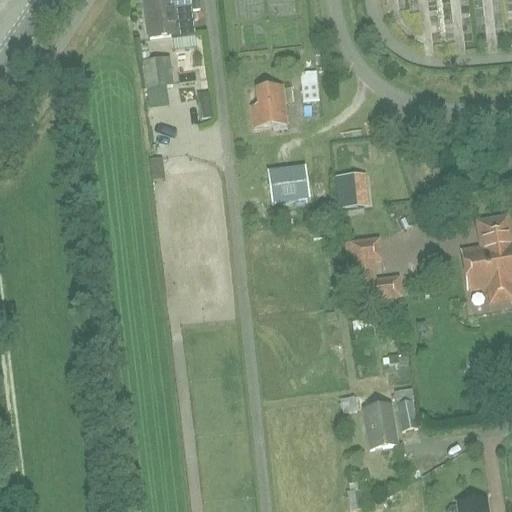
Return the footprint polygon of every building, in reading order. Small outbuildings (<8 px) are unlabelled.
[(191,13),(200,12),(197,0),(144,0),(150,41),(171,38),(172,42),(195,39),(191,13)] [(146,92),(172,88),(169,61),(142,64),(146,92)] [(303,105),(318,103),(315,75),(300,77),(303,105)] [(284,104),(292,104),(291,91),(283,92),(282,89),(256,92),(257,108),(250,109),(253,130),(273,128),(273,133),(287,131),(284,104)] [(309,201),(305,169),(266,174),(271,206),(309,201)] [(434,189),(444,187),(441,171),(431,172),(434,189)] [(509,292),(508,287),(511,286),(511,243),(510,244),(506,220),(477,225),(481,252),(461,255),(468,291),(487,288),(489,296),(509,292)] [(447,231),(454,242),(472,232),(465,221),(447,231)] [(370,244),(352,246),(355,272),(373,269),(370,244)] [(398,275),(365,285),(372,305),(404,296),(398,275)] [(354,336),(374,334),(372,321),(353,324),(354,336)] [(388,368),(399,368),(400,373),(409,371),(407,359),(406,354),(404,354),(404,357),(387,358),(388,368)] [(402,435),(418,432),(412,404),(414,403),(411,392),(400,394),(403,405),(396,407),(402,435)] [(370,453),(397,448),(390,408),(363,413),(370,453)] [(349,511),(353,511),(356,511),(364,510),(362,492),(347,494),(349,511)] [(486,511),(485,502),(458,506),(459,508),(450,510),(448,511),(486,511)]
